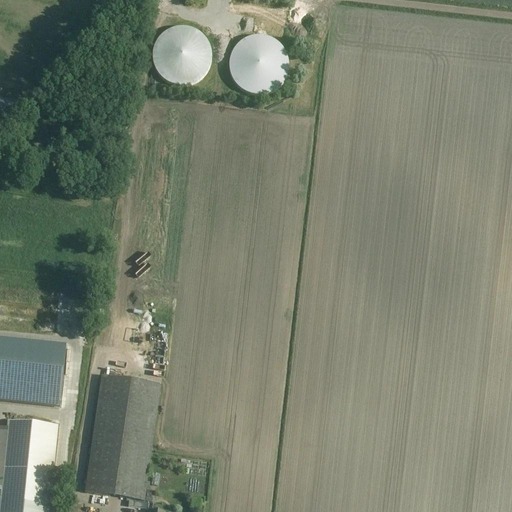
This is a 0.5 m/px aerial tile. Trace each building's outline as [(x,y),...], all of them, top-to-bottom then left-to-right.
[(152,57),(152,58),(152,59),(152,60),(152,61),(152,62),(152,63),(152,64),(152,65),(153,66),(153,67),(153,68),(154,69),(154,70),(155,71),(155,72),(156,73),(156,74),(157,75),(158,76),(158,77),(159,78),(160,79),(161,79),(161,80),(162,81),(163,81),(164,82),(165,83),(166,83),(166,84),(167,84),(168,85),(169,85),(170,85),(171,86),(172,86),(173,87),(174,87),(175,87),(176,87),(177,87),(178,88),(179,88),(180,88),(181,88),(182,88),(183,88),(184,88),(185,87),(187,87),(188,87),(189,87),(190,87),(191,86),(192,86),(192,85),(193,85),(194,85),(195,84),(196,84),(197,83),(198,83),(199,82),(200,81),(201,80),(202,79),(203,79),(203,78),(204,77),(205,76),(205,75),(206,75),(207,74),(207,73),(208,72),(208,71),(209,70),(209,69),(209,68),(210,67),(210,66),(210,65),(210,64),(211,63),(211,62),(211,61),(211,60),(211,59),(211,58),(211,57),(211,56),(211,55),(211,54),(211,53),(210,52),(210,51),(210,50),(210,49),(209,48),(209,47),(209,46),(208,45),(208,44),(207,43),(207,42),(206,41),(205,40),(204,39),(203,38),(203,37),(202,36),(201,36),(200,35),(200,34),(199,34),(198,33),(197,33),(196,32),(195,32),(194,31),(193,31),(192,30),(191,30),(190,29),(189,29),(188,29),(187,29),(185,28),(184,28),(183,28),(182,28),(181,28),(180,28),(179,28),(178,28),(177,28),(176,29),(175,29),(174,29),(173,29),(172,30),(171,30),(170,30),(169,31),(168,31),(167,32),(166,32),(166,33),(165,33),(164,34),(163,34),(162,35),(161,36),(160,37),(159,38),(159,39),(158,40),(157,40),(157,41),(156,42),(156,43),(155,44),(155,45),(154,46),(154,47),(153,48),(153,49),(153,50),(152,51),(152,52),(152,53),(152,54),(152,55),(152,56),(152,57)] [(229,66),(229,67),(229,68),(229,69),(229,70),(229,71),(229,73),(230,74),(230,75),(230,76),(231,77),(231,78),(231,79),(232,80),(232,81),(233,82),(233,83),(234,84),(234,85),(235,86),(236,86),(236,87),(237,88),(238,89),(239,90),(240,91),(241,91),(241,92),(242,92),(243,92),(243,93),(244,93),(245,94),(246,94),(247,95),(248,95),(249,95),(250,96),(251,96),(252,96),(253,96),(254,97),(255,97),(256,97),(257,97),(258,97),(259,97),(260,97),(261,97),(262,97),(263,96),(264,96),(265,96),(266,96),(267,95),(268,95),(269,95),(270,94),(271,94),(272,93),(273,93),(274,92),(275,92),(276,91),(277,90),(278,89),(279,89),(279,88),(280,87),(281,86),(282,85),(282,84),(283,84),(283,83),(284,82),(284,81),(285,80),(285,79),(286,78),(286,77),(286,76),(287,76),(287,75),(287,74),(287,72),(287,71),(288,70),(288,69),(288,68),(288,67),(288,66),(288,65),(288,64),(287,63),(287,62),(287,61),(287,60),(287,59),(286,58),(286,57),(286,56),(285,55),(285,54),(284,54),(284,53),(283,52),(283,51),(282,50),(281,49),(281,48),(280,48),(279,47),(279,46),(278,45),(277,45),(276,44),(275,43),(274,42),(273,42),(272,41),(271,41),(270,40),(269,40),(268,40),(267,39),(266,39),(265,39),(264,39),(263,38),(262,38),(261,38),(260,38),(259,38),(258,38),(257,38),(256,38),(255,38),(254,38),(253,38),(252,39),(251,39),(250,39),(249,39),(248,40),(247,40),(246,40),(246,41),(245,41),(244,41),(243,42),(242,43),(241,43),(241,44),(240,44),(239,45),(238,45),(238,46),(237,47),(236,48),(235,49),(234,50),(234,51),(233,52),(233,53),(232,54),(231,55),(231,56),(231,57),(230,58),(230,59),(230,60),(229,61),(229,62),(229,63),(229,64),(229,65),(229,66)] [(166,365),(169,336),(161,335),(158,364),(166,365)] [(0,342),(0,402),(61,408),(67,349),(0,342)] [(161,386),(102,377),(85,494),(145,502),(161,386)] [(8,422),(0,503),(0,505),(0,511),(58,511),(62,481),(54,481),(59,427),(8,422)]
